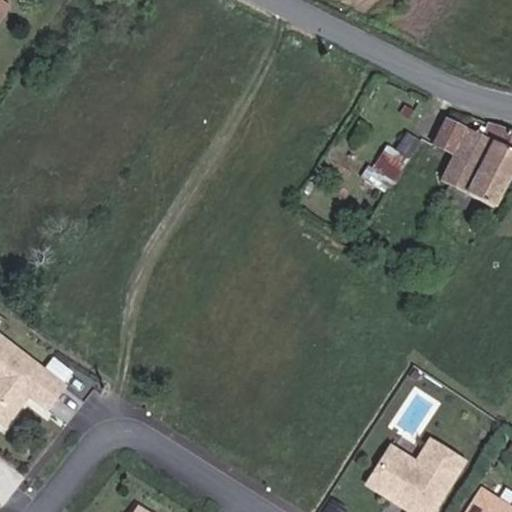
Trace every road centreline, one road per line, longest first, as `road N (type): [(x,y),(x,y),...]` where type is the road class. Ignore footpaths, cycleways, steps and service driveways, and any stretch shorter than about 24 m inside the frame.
road 1 (residential): [(45,511),(97,446),(139,435),(266,511)]
road 2 (tertiary): [(274,0),(455,90),(511,108)]
